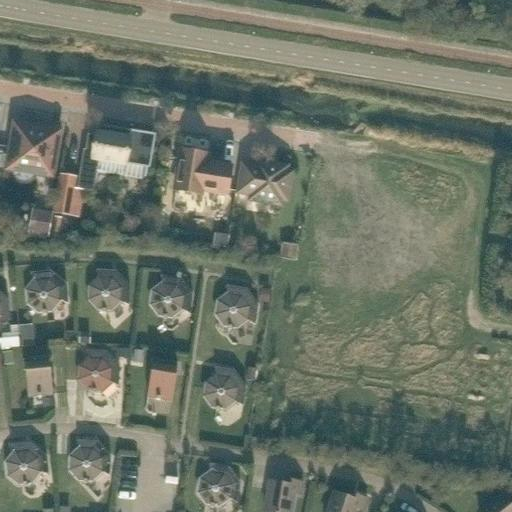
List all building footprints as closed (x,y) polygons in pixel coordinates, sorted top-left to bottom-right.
[(33,131),(34,127),(17,124),(16,130),(12,129),(8,155),(15,156),(13,172),(14,172),(14,174),(16,178),(18,180),(22,182),(26,181),(29,180),(32,177),(33,175),(53,179),(61,131),(46,129),(45,133),(33,131)] [(146,168),(151,136),(127,132),(126,137),(96,133),(95,137),(88,136),(86,151),(84,151),(78,189),(94,191),(97,173),(122,177),(124,165),(146,168)] [(205,165),(207,155),(181,151),(175,191),(200,195),(201,191),(227,195),(231,167),(213,165),(213,166),(205,165)] [(286,168),(272,166),(256,163),(255,169),(243,167),(239,193),(251,195),(250,200),(280,205),(281,200),(286,200),(290,174),(285,174),(286,168)] [(70,215),(76,178),(61,176),(55,212),(70,215)] [(215,236),(214,245),(226,247),(227,238),(215,236)] [(129,286),(116,271),(96,270),(96,271),(97,271),(99,278),(89,288),(89,301),(98,311),(102,311),(102,313),(106,313),(106,311),(111,311),(120,302),(127,305),(127,306),(128,306),(129,286)] [(67,304),(66,285),(50,272),(31,273),(31,275),(34,281),(26,292),(27,305),(38,313),(42,313),(42,315),(47,315),(46,312),(51,312),(59,302),(66,304),(67,304)] [(192,295),(181,279),(161,276),(161,277),(163,284),(152,292),(150,306),(158,316),(163,317),(163,319),(167,320),(167,317),(171,318),(182,310),(188,314),(189,315),(192,295)] [(258,306),(246,289),(227,286),(227,287),(227,288),(228,295),(218,303),(216,316),(224,327),(228,327),(228,330),(232,330),(232,328),(237,328),(247,321),(253,324),(253,325),(255,325),(258,306)] [(0,331),(10,320),(8,300),(0,293),(0,331)] [(120,368),(107,352),(87,351),(87,352),(88,352),(90,359),(80,368),(79,381),(87,391),(92,391),(92,394),(96,394),(96,392),(100,392),(110,383),(117,387),(118,387),(120,368)] [(41,396),(52,395),(49,358),(22,360),(23,371),(25,371),(28,397),(37,396),(37,398),(41,397),(41,396)] [(171,401),(177,365),(151,360),(149,371),(151,371),(147,397),(156,399),(156,400),(160,401),(160,399),(171,401)] [(246,388),(235,372),(216,368),(215,369),(216,369),(217,377),(206,384),(204,397),(211,408),(216,409),(215,411),(219,412),(220,410),(224,410),(235,403),(241,407),(241,408),(242,408),(246,388)] [(110,457),(97,442),(77,441),(77,442),(78,442),(80,449),(70,458),(70,471),(79,481),(83,481),(83,484),(87,484),(87,482),(92,482),(101,473),(108,476),(109,476),(110,457)] [(48,476),(45,456),(30,443),(10,446),(10,447),(11,447),(14,453),(6,464),(8,477),(18,485),(23,485),(23,487),(27,487),(27,484),(31,484),(39,473),(46,475),(46,476),(48,476)] [(240,484),(229,468),(210,464),(209,465),(210,466),(211,473),(200,480),(198,493),(206,504),(210,505),(209,508),(214,508),(214,506),(218,507),(229,499),(235,503),(235,504),(237,504),(240,484)] [(300,496),(303,483),(291,481),(291,486),(270,482),(264,511),(290,511),(294,495),(300,496)] [(511,511),(511,507),(508,503),(500,493),(476,511),(475,511),(511,511)] [(354,500),(347,498),(334,494),(327,511),(355,511),(356,509),(363,511),(367,499),(356,495),(354,500)]
